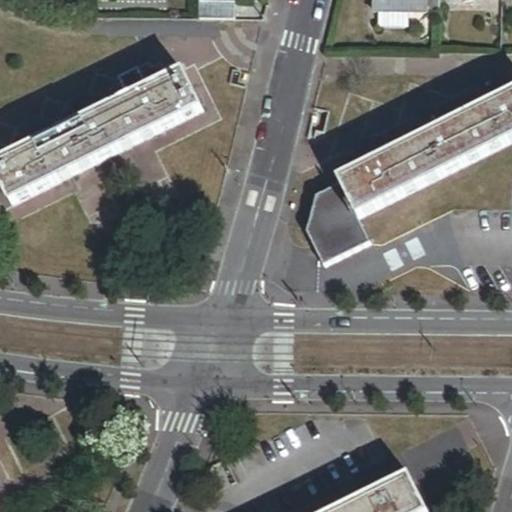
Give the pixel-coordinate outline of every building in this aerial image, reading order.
[(227,0),(215,0),(216,5),(201,5),(202,24),(236,23),(235,4),(228,5),(227,0)] [(377,0),(378,12),(385,12),(415,13),(429,13),(429,0),(377,0)] [(415,13),(385,12),(385,30),(414,31),(415,13)] [(39,153),(0,171),(20,210),(210,114),(191,76),(153,95),(145,79),(141,80),(137,82),(133,84),(130,86),(138,103),(104,120),(95,104),(91,106),(88,108),(84,110),(81,111),(88,127),(54,145),(45,128),(41,130),(34,133),(30,136),(39,153)] [(370,172),(345,185),(352,197),(317,215),(341,264),(379,244),(367,221),(511,147),(511,99),(507,102),(498,86),(483,94),(492,110),(445,133),(437,117),(422,124),(430,141),(385,164),(377,148),(362,156),(370,172)] [(424,511),(411,485),(356,511),(424,511)]
